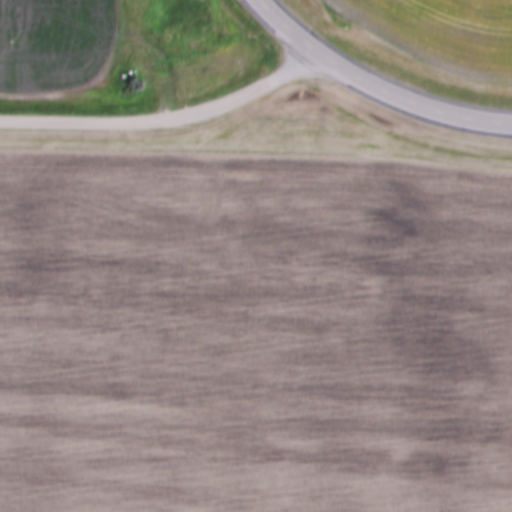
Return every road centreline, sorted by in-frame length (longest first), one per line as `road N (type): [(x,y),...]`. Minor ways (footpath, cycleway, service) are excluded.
road 1 (track): [(0,124),(187,122),(280,76),(312,50)]
road 2 (tertiary): [(312,50),(393,97),(511,124)]
